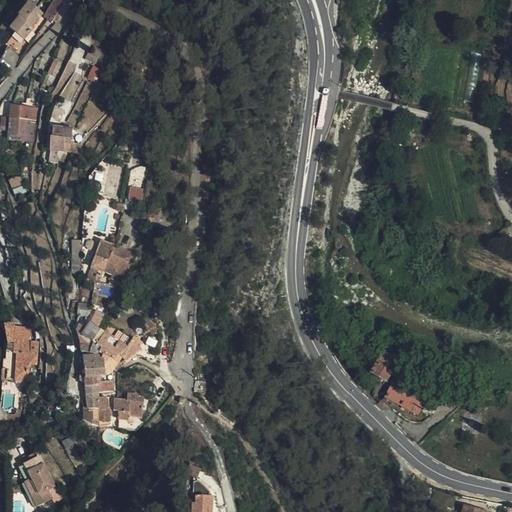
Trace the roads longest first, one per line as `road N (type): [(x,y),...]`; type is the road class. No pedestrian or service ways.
road 1 (residential): [(0,97),(48,38),(91,7),(142,23),(197,66),(205,94),(183,299),(187,397)]
road 2 (tertiary): [(318,89),(296,273),(306,329),(338,380),(411,455),(455,480),(511,493)]
road 3 (residential): [(511,222),(486,133),(318,89)]
